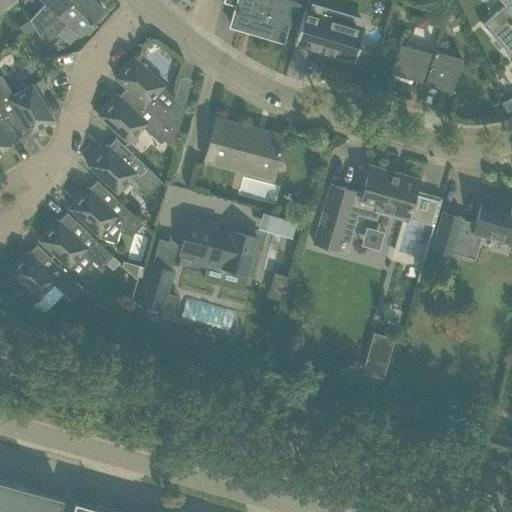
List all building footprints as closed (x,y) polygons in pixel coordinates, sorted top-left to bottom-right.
[(0,0),(0,8),(13,0),(0,0)] [(44,0),(46,2),(29,20),(36,30),(36,31),(39,33),(58,13),(70,0),(44,0)] [(39,33),(46,43),(67,21),(78,32),(102,7),(94,0),(70,0),(58,13),(39,33)] [(237,0),(236,6),(230,25),(282,40),(287,22),(294,23),(300,2),(294,0),(293,0),(237,0)] [(484,0),(500,0),(504,4),(482,23),(500,44),(511,57),(511,0),(484,0)] [(303,9),(293,44),(320,52),(322,48),(330,50),(329,55),(353,62),(363,26),(347,22),(349,14),(310,3),(308,10),(303,9)] [(444,15),(452,32),(461,28),(452,11),(444,15)] [(418,17),(415,27),(425,30),(428,20),(418,17)] [(29,20),(18,27),(25,37),(36,30),(29,20)] [(30,34),(21,40),(28,51),(37,45),(30,34)] [(461,58),(442,52),(434,50),(433,53),(400,43),(391,72),(424,82),(424,83),(451,91),(461,58)] [(172,130),(171,131),(176,135),(185,102),(173,99),(170,108),(163,106),(152,97),(163,84),(133,56),(119,71),(121,73),(116,78),(125,88),(126,87),(172,130)] [(0,106),(18,137),(28,132),(34,128),(35,130),(53,119),(32,84),(13,95),(0,75),(0,106)] [(163,139),(171,131),(172,130),(126,87),(125,88),(113,101),(111,99),(97,114),(127,143),(142,127),(160,143),(163,139)] [(511,97),(511,96),(501,101),(506,112),(511,108),(511,97)] [(0,151),(4,149),(3,147),(18,137),(0,106),(0,151)] [(215,117),(204,159),(229,166),(231,159),(272,170),(281,135),(215,117)] [(171,131),(163,139),(172,148),(176,135),(171,131)] [(102,151),(100,149),(86,164),(116,192),(131,176),(149,193),(160,180),(115,137),(102,151)] [(148,166),(157,157),(147,146),(138,155),(148,166)] [(331,183),(313,243),(346,253),(357,213),(376,219),(379,210),(406,218),(432,225),(440,198),(414,190),(417,179),(370,165),(364,184),(362,192),(331,183)] [(84,194),(82,192),(68,207),(98,235),(113,220),(130,236),(142,223),(96,180),(84,194)] [(511,239),(511,208),(495,203),(496,201),(482,197),(475,223),(441,213),(431,249),(473,261),(481,231),(511,239)] [(52,224),(37,239),(60,261),(68,268),(83,252),(93,261),(100,268),(105,262),(112,268),(118,262),(112,255),(66,212),(59,220),(54,226),(52,224)] [(258,226),(291,233),(294,221),(260,214),(258,226)] [(187,222),(179,253),(192,256),(191,262),(206,266),(208,259),(221,262),(220,266),(247,273),(256,239),(230,231),(229,233),(216,230),(218,223),(189,215),(187,222)] [(365,226),(359,247),(384,254),(390,233),(365,226)] [(22,256),(7,271),(38,300),(31,307),(47,310),(63,293),(70,300),(82,287),(74,280),(64,271),(57,264),(36,244),(28,252),(23,258),(22,256)] [(121,265),(135,278),(140,263),(124,258),(121,265)] [(139,302),(136,312),(158,318),(161,308),(163,302),(175,306),(178,295),(165,292),(172,270),(148,263),(138,302),(139,302)] [(275,277),(271,291),(286,295),(290,281),(275,277)] [(374,333),(368,353),(389,358),(395,338),(374,333)] [(473,388),(470,400),(478,402),(481,390),(473,388)] [(57,511),(62,496),(0,478),(0,511),(57,511)] [(116,511),(74,500),(70,511),(116,511)]
